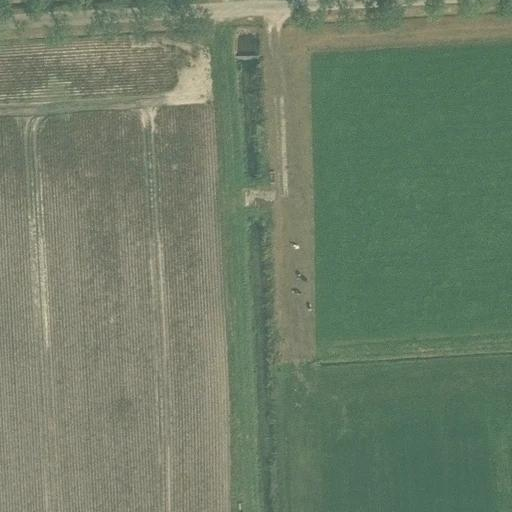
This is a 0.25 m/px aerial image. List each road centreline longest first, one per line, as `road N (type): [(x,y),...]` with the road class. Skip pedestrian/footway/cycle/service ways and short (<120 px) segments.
road 1 (track): [(225,12),(253,511)]
road 2 (tertiary): [(0,25),(433,0)]
